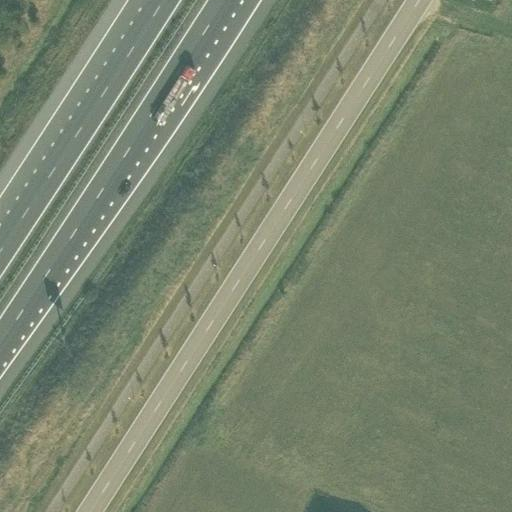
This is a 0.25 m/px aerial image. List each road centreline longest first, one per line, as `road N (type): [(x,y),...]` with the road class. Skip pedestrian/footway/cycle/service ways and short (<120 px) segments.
road 1 (tertiary): [(88,511),(419,0)]
road 2 (motorway): [(0,342),(222,0)]
road 3 (motorway): [(158,0),(0,242)]
